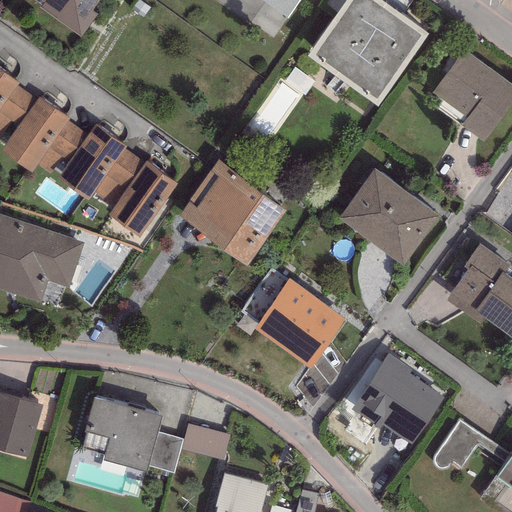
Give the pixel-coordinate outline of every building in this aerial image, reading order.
[(103,0),(46,0),(86,26),(103,0)] [(425,20),(396,0),(333,0),(304,41),(375,91),(425,20)] [(511,87),(511,78),(463,45),(434,85),(466,108),(458,118),(480,133),(511,87)] [(177,172),(0,53),(0,139),(137,231),(177,172)] [(284,201),(218,151),(178,205),(244,254),(284,201)] [(436,203),(372,159),(337,210),(401,253),(436,203)] [(82,239),(0,214),(0,281),(64,301),(82,239)] [(511,262),(480,240),(449,282),(511,327),(511,262)] [(346,310),(290,274),(251,334),(307,370),(346,310)] [(442,388),(386,350),(351,401),(407,439),(442,388)] [(30,387),(0,379),(0,438),(25,445),(40,390),(30,387)] [(159,407),(90,388),(80,422),(107,429),(102,448),(144,460),(159,407)] [(229,430),(186,419),(179,446),(223,457),(229,430)] [(438,459),(466,475),(488,435),(461,419),(438,459)] [(511,440),(495,465),(511,476),(511,440)] [(261,511),(269,481),(223,469),(212,511),(261,511)]
